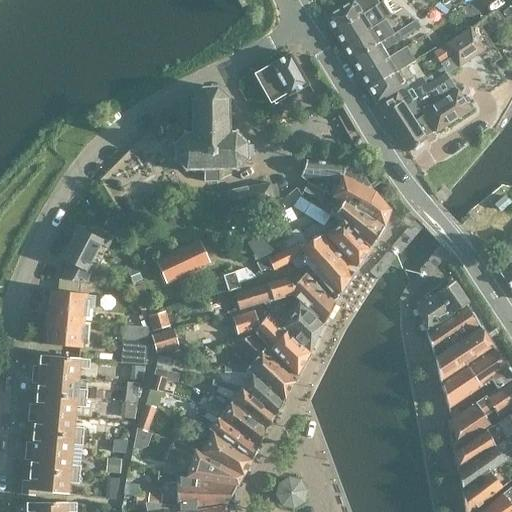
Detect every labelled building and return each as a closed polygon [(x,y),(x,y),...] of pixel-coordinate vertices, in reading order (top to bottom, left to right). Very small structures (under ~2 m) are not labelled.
[(351,0),(324,17),(333,32),(374,7),(373,6),(369,0),(351,0)] [(362,14),(333,32),(341,46),(371,28),(383,20),(387,18),(378,4),(374,7),(362,14)] [(371,28),(341,46),(350,61),(379,42),(391,35),(392,35),(383,20),(371,28)] [(379,42),(350,61),(359,75),(388,57),(383,49),(395,42),(417,28),(419,27),(415,20),(413,22),(404,27),(392,35),(391,35),(379,42)] [(468,28),(443,44),(444,45),(452,57),(458,66),(483,50),(468,28)] [(425,33),(415,40),(418,44),(426,54),(436,47),(425,33)] [(435,52),(433,53),(441,65),(443,64),(452,57),(444,45),(435,52)] [(388,57),(359,75),(367,89),(406,65),(407,65),(414,61),(409,52),(392,63),(388,57)] [(291,53),(268,65),(254,74),(269,102),(272,101),(274,105),(285,98),(283,94),(285,93),(287,97),(308,84),(291,53)] [(406,65),(367,89),(376,103),(405,84),(405,86),(415,79),(407,65),(406,65)] [(405,84),(376,103),(391,128),(406,151),(426,138),(425,136),(432,132),(433,133),(468,109),(454,88),(444,72),(440,65),(415,79),(405,86),(405,84)] [(172,141),(171,145),(174,146),(175,158),(172,159),(173,162),(176,161),(184,169),(183,172),(186,173),(188,170),(201,170),(201,173),(203,173),(203,181),(219,181),(218,172),(221,172),(221,169),(234,169),(235,172),(238,171),(237,168),(245,159),(248,161),(249,157),(246,156),(246,155),(251,155),(251,145),(246,145),(249,143),(247,140),(244,142),(236,134),(237,131),(234,129),(233,133),(228,133),(227,98),(216,88),(201,88),(191,99),(191,106),(191,133),(187,133),(185,130),(182,131),(183,134),(176,143),(172,141)] [(346,164),(305,161),(299,177),(307,183),(321,190),(322,179),(338,181),(341,175),(342,175),(346,164)] [(346,164),(342,175),(341,175),(338,181),(331,196),(332,197),(341,203),(342,201),(382,226),(388,210),(369,189),(366,187),(369,185),(356,165),(346,164)] [(246,187),(245,187),(226,191),(226,192),(218,194),(221,211),(230,209),(230,210),(249,206),(250,206),(250,205),(273,200),(272,199),(277,198),(274,184),(269,185),(269,183),(246,188),(246,187)] [(302,190),(320,200),(324,192),(321,190),(307,183),(302,190)] [(504,196),(494,204),(500,211),(509,202),(504,196)] [(342,201),(341,203),(332,197),(323,211),(327,214),(339,222),(364,243),(369,247),(382,227),(382,226),(342,201)] [(339,222),(326,235),(331,241),(329,244),(353,272),(355,268),(369,247),(364,243),(339,222)] [(60,279),(79,282),(89,283),(95,271),(88,268),(89,266),(93,267),(103,248),(99,246),(100,245),(107,248),(113,236),(95,227),(91,236),(77,229),(68,246),(65,245),(60,255),(63,257),(62,258),(69,262),(60,279)] [(273,241),(280,252),(298,243),(300,246),(307,242),(298,227),(273,241)] [(246,242),(249,249),(255,261),(268,254),(274,251),(263,233),(246,242)] [(298,243),(280,252),(269,258),(267,259),(273,271),(290,262),(295,269),(306,265),(311,270),(335,299),(353,272),(320,234),(307,242),(300,246),(298,243)] [(198,241),(156,261),(167,282),(208,263),(198,241)] [(504,263),(496,269),(511,290),(511,245),(499,255),(504,263)] [(273,271),(267,259),(256,264),(262,276),(273,271)] [(136,268),(127,271),(131,282),(140,279),(136,268)] [(242,269),(234,271),(238,284),(254,278),(242,269)] [(234,271),(222,275),(227,291),(239,288),(234,271)] [(284,277),(266,283),(233,294),(238,310),(272,300),(272,301),(291,295),(298,302),(322,324),(334,303),(304,273),(292,286),(284,277)] [(415,307),(425,330),(444,319),(466,304),(467,302),(453,282),(438,292),(415,307)] [(133,289),(140,306),(149,303),(142,285),(133,289)] [(49,291),(47,317),(84,320),(84,317),(88,317),(88,309),(94,309),(95,297),(86,296),(86,294),(78,293),(57,291),(49,291)] [(272,300),(262,303),(283,324),(281,328),(284,331),(285,331),(309,353),(322,324),(298,302),(291,295),(272,301),(272,300)] [(444,319),(425,330),(434,359),(481,328),(466,304),(444,319)] [(252,332),(268,349),(291,371),(296,375),(309,353),(285,331),(284,331),(281,328),(266,315),(258,325),(254,310),(231,317),(237,336),(253,331),(252,332)] [(165,311),(148,316),(152,331),(169,326),(165,311)] [(47,317),(45,344),(53,345),(82,348),(82,343),(83,325),(84,320),(47,317)] [(147,327),(123,325),(122,334),(146,335),(147,327)] [(481,328),(434,359),(439,382),(466,364),(493,347),(487,338),(481,328)] [(168,330),(150,335),(156,353),(177,346),(172,329),(168,330)] [(122,334),(119,363),(144,365),(146,335),(122,334)] [(245,370),(250,374),(251,373),(281,402),(295,377),(264,348),(263,350),(249,336),(233,341),(253,360),(250,363),(223,366),(223,373),(244,373),(245,370)] [(493,347),(466,364),(480,387),(491,380),(496,389),(511,378),(511,376),(500,359),(493,347)] [(32,366),(31,374),(78,379),(79,368),(88,369),(89,360),(80,359),(80,358),(40,355),(39,366),(32,366)] [(157,355),(154,369),(170,372),(173,358),(157,355)] [(466,364),(439,382),(447,410),(455,404),(480,387),(466,364)] [(144,366),(131,365),(129,379),(141,380),(144,366)] [(179,373),(170,372),(154,369),(153,374),(166,378),(165,379),(167,380),(176,383),(179,373)] [(222,372),(220,381),(241,386),(240,387),(273,416),(281,402),(251,373),(250,374),(245,370),(244,373),(223,373),(222,372)] [(150,373),(145,388),(148,389),(161,392),(162,392),(165,379),(166,378),(153,374),(150,373)] [(78,379),(31,374),(30,383),(37,384),(36,394),(86,398),(86,390),(77,389),(78,379)] [(484,397),(494,411),(499,417),(511,408),(511,378),(496,389),(484,397)] [(220,381),(212,379),(211,385),(234,393),(229,400),(266,428),(270,422),(273,416),(240,387),(241,386),(220,381)] [(161,392),(148,389),(143,404),(145,404),(156,408),(157,408),(161,392)] [(217,418),(257,448),(265,430),(266,428),(229,400),(213,390),(207,400),(222,411),(217,418)] [(125,393),(124,403),(126,403),(136,404),(137,394),(125,393)] [(28,404),(27,413),(75,417),(76,406),(85,407),(86,398),(36,394),(35,404),(28,404)] [(451,419),(448,421),(453,451),(490,426),(484,417),(494,411),(484,397),(473,403),(460,412),(451,419)] [(121,403),(120,417),(134,419),(136,404),(126,403),(124,403),(121,403)] [(147,431),(156,408),(145,404),(137,427),(147,431)] [(196,411),(192,418),(211,432),(250,460),(251,461),(251,460),(257,448),(217,418),(200,406),(196,411)] [(451,419),(460,412),(457,407),(449,413),(451,419)] [(75,417),(27,413),(26,422),(34,422),(33,432),(73,436),(82,437),(83,428),(74,427),(75,417)] [(490,426),(453,451),(457,470),(494,446),(495,446),(491,439),(502,431),(505,437),(511,431),(511,427),(506,417),(492,428),(491,426),(490,426)] [(25,442),(24,451),(71,455),(72,444),(81,446),(82,437),(73,436),(33,432),(32,443),(25,442)] [(198,453),(198,454),(242,476),(251,461),(211,432),(203,445),(193,439),(188,446),(198,453)] [(127,440),(115,439),(113,453),(124,453),(127,440)] [(170,440),(162,462),(180,468),(178,474),(235,484),(236,485),(237,485),(242,476),(198,454),(198,453),(188,446),(170,440)] [(494,446),(457,470),(461,491),(489,472),(499,465),(504,461),(501,456),(494,446)] [(511,447),(501,456),(504,461),(499,465),(503,470),(511,463),(511,447)] [(71,455),(24,451),(23,460),(30,460),(29,471),(70,474),(79,475),(79,466),(71,465),(71,455)] [(106,462),(105,476),(119,478),(120,463),(106,462)] [(20,494),(25,495),(35,495),(35,491),(68,494),(69,483),(78,484),(79,475),(70,474),(29,471),(29,481),(21,480),(20,494)] [(157,471),(156,481),(176,483),(176,507),(176,511),(223,506),(225,506),(236,485),(235,484),(178,474),(157,471)] [(489,472),(461,491),(463,511),(470,511),(501,487),(489,472)] [(288,475),(276,481),(273,495),(279,505),(292,508),(303,502),(306,490),(300,478),(288,475)] [(106,477),(104,498),(114,499),(118,479),(106,477)] [(502,494),(478,511),(511,511),(511,508),(510,506),(511,505),(511,488),(511,487),(502,494)] [(151,492),(149,502),(162,504),(164,494),(151,492)] [(149,502),(142,501),(144,509),(144,511),(224,511),(225,506),(223,506),(176,511),(176,507),(162,504),(149,502)] [(75,511),(76,503),(25,503),(25,511),(75,511)]
